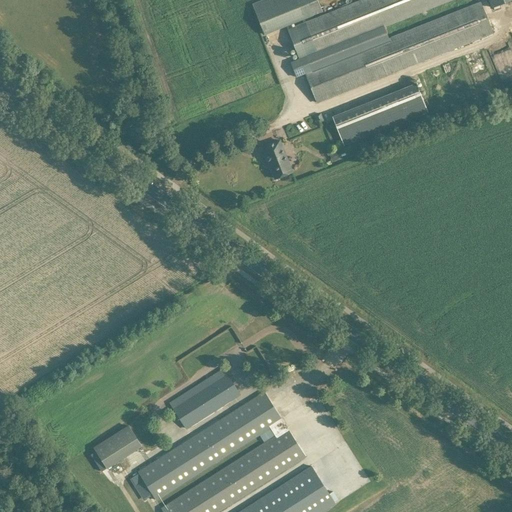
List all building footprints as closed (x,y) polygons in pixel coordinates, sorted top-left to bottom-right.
[(263,0),(261,1),(252,5),(264,35),(286,26),(299,59),(290,63),(296,77),(305,73),(316,102),(326,99),(492,32),(480,2),(389,39),(384,25),(445,0),(362,0),(295,27),(293,23),(322,12),(317,0),(263,0)] [(417,84),(332,117),(344,146),(428,112),(417,84)] [(323,121),(321,113),(315,116),(317,123),(323,121)] [(292,172),(283,150),(279,141),(263,147),(275,179),(292,172)] [(240,394),(227,374),(173,408),(186,428),(240,394)] [(153,502),(156,500),(274,425),(280,433),(161,508),(163,511),(217,511),(305,457),(304,454),(309,451),(304,443),(299,447),(287,428),(286,429),(283,423),(283,422),(264,392),(138,472),(139,473),(130,478),(145,500),(150,497),(153,502)] [(94,448),(107,468),(142,446),(129,426),(94,448)] [(322,511),(335,504),(311,466),(238,511),(322,511)]
